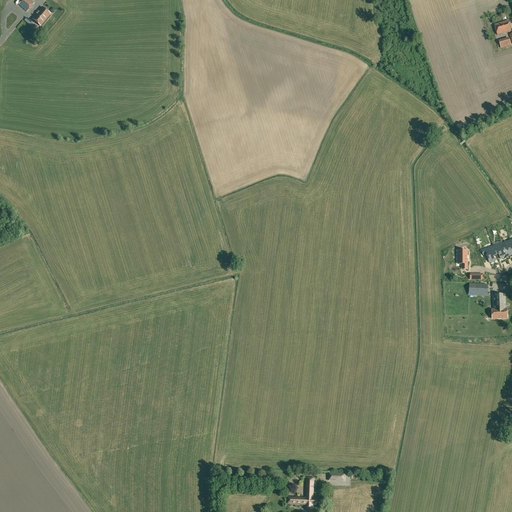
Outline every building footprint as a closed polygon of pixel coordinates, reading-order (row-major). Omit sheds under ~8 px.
[(33,3),(30,0),(21,0),(18,4),(26,12),(33,3)] [(31,18),(41,26),(51,14),(41,6),(31,18)] [(497,35),(511,31),(508,20),(494,24),(497,35)] [(509,39),(499,42),(501,48),(511,45),(509,39)] [(511,242),(511,240),(503,243),(507,254),(509,254),(510,255),(511,254),(511,242)] [(503,243),(494,247),(497,255),(500,254),(501,259),(505,257),(505,255),(507,254),(503,243)] [(494,247),(482,251),(484,256),(487,255),(491,263),(496,261),(494,256),(497,255),(494,247)] [(467,249),(458,250),(459,264),(468,263),(468,258),(467,258),(467,254),(467,249)] [(489,296),(489,292),(487,292),(488,285),(463,283),(462,295),(489,296)] [(492,310),(492,311),(492,319),(507,318),(507,309),(508,309),(508,306),(506,306),(505,294),(493,295),(493,310),(492,310)] [(477,317),(446,318),(446,324),(461,324),(461,329),(467,329),(467,337),(479,337),(479,327),(467,327),(467,324),(477,324),(477,317)] [(460,328),(448,328),(448,336),(458,336),(458,332),(460,332),(460,328)] [(345,482),(346,474),(328,472),(328,481),(345,482)] [(318,503),(318,501),(316,499),(313,498),(314,478),(307,478),(306,493),(307,493),(306,498),(288,497),(287,503),(306,504),(306,508),(308,510),(310,510),(312,508),(312,505),(316,505),(318,503)]
